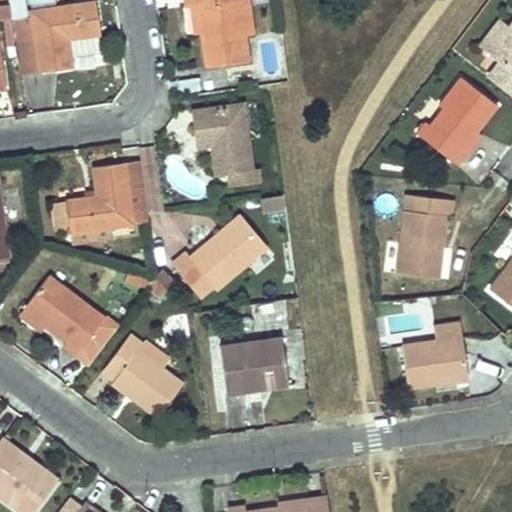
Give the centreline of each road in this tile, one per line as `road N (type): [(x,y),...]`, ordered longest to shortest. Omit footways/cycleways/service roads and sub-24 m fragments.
road 1 (residential): [(511,403),(373,436),(165,467),(118,455),(0,367)]
road 2 (residential): [(0,138),(115,121),(127,112),(143,78),(132,0)]
